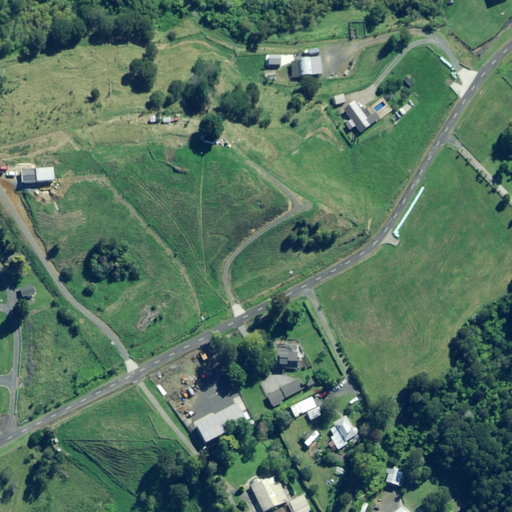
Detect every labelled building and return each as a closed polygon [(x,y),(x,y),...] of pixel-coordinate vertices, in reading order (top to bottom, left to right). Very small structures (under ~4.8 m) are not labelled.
[(319,74),(317,60),(298,62),(301,77),(319,74)] [(345,105),(343,98),(334,100),(336,107),(345,105)] [(361,114),(354,105),(343,113),(351,122),(345,127),(350,132),(355,128),(360,135),(376,123),(366,110),(361,114)] [(297,371),(297,348),(286,348),(286,352),(276,352),(276,358),(279,358),(279,368),(287,368),(287,370),(297,371)] [(304,390),(299,380),(267,397),(273,409),(283,404),(282,402),(304,390)] [(316,408),(312,399),(298,405),(302,415),(316,408)] [(248,421),(237,403),(196,425),(206,442),(248,421)] [(356,429),(353,430),(345,418),(333,426),(335,429),(330,432),(334,438),(331,440),(333,443),(328,446),(330,450),(335,447),(339,453),(349,447),(347,444),(360,436),(356,429)] [(304,431),(298,422),(294,424),(300,434),(304,431)] [(403,471),(389,468),(386,482),(399,485),(400,480),(402,480),(403,471)] [(267,477),(250,485),(261,511),(263,511),(289,500),(279,481),(270,484),(267,477)] [(400,495),(400,492),(394,492),(393,503),(402,503),(402,495),(400,495)] [(304,495),(287,502),(292,511),(311,511),(313,511),(304,495)]
